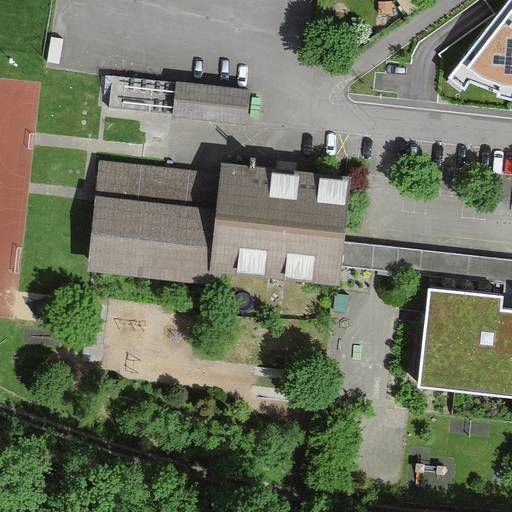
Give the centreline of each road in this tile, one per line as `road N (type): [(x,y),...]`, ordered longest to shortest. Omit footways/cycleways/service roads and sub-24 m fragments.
road 1 (track): [(401,511),(117,447),(0,409)]
road 2 (residential): [(511,136),(325,121),(305,98)]
road 3 (residential): [(447,0),(305,98)]
